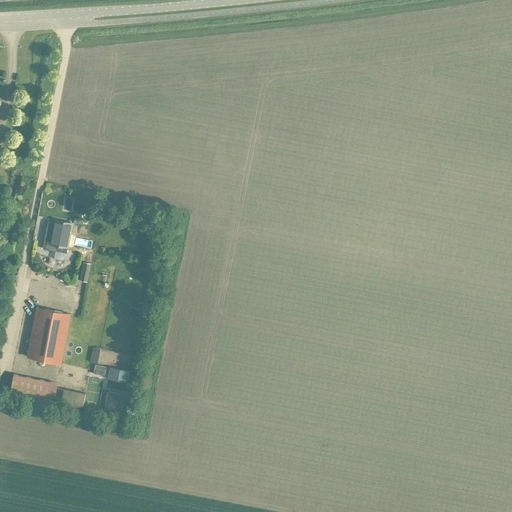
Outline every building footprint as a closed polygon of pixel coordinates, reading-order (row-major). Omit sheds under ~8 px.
[(68,247),(72,223),(54,220),(50,244),(68,247)] [(90,263),(84,262),(80,280),(86,281),(90,263)] [(61,363),(70,314),(37,307),(27,356),(61,363)] [(130,371),(110,367),(108,379),(127,383),(130,371)] [(53,401),(57,383),(14,374),(10,393),(53,401)] [(107,392),(104,412),(115,414),(119,394),(107,392)]
